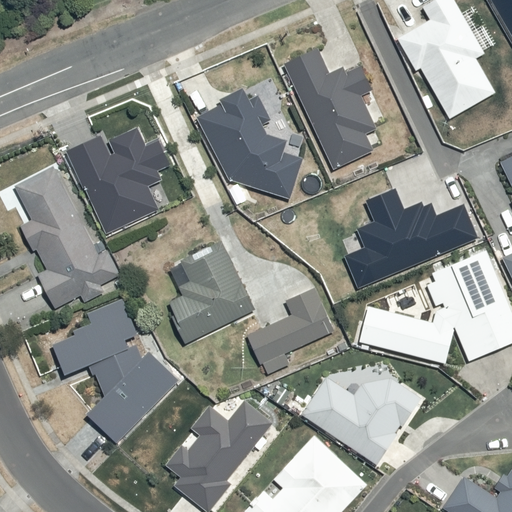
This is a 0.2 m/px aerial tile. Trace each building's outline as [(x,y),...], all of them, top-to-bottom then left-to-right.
[(428,18),(395,37),(414,69),(419,67),(449,118),(495,91),(475,57),(484,52),(454,0),(429,0),(420,5),(428,18)] [(511,0),(491,0),(511,35),(511,0)] [(308,56),(286,66),(333,168),(374,150),(366,133),(376,128),(360,94),(371,89),(360,63),(345,70),(342,64),(328,70),(317,46),(306,51),(308,56)] [(224,107),(198,120),(228,178),(289,197),(302,157),(282,151),(286,139),(265,132),(261,124),(269,119),(258,97),(250,101),(245,91),(222,103),(224,107)] [(102,139),(69,154),(105,232),(158,207),(150,189),(165,183),(160,173),(173,167),(160,138),(146,144),(139,128),(109,142),(115,155),(110,158),(102,139)] [(511,155),(500,161),(511,185),(511,197),(510,199),(511,202),(511,249),(500,255),(511,281),(511,155)] [(101,256),(58,168),(10,192),(40,253),(43,252),(51,269),(42,274),(59,309),(89,294),(90,298),(108,289),(105,283),(123,274),(112,251),(101,256)] [(363,246),(343,254),(356,285),(477,237),(463,202),(435,213),(431,201),(422,204),(420,200),(402,207),(394,186),(364,199),(373,220),(355,226),(363,246)] [(183,326),(190,342),(260,310),(228,241),(174,266),(188,295),(175,300),(187,324),(183,326)] [(366,305),(358,341),(444,362),(453,327),(467,360),(511,340),(511,313),(485,249),(431,272),(434,279),(424,283),(433,305),(441,302),(442,305),(434,309),(431,321),(366,305)] [(295,316),(253,336),(270,371),(294,360),(291,353),(340,330),(320,289),(290,304),(295,316)] [(94,414),(120,443),(182,381),(146,346),(128,301),(94,314),(98,323),(81,330),(82,334),(59,344),(72,374),(94,365),(107,399),(94,414)] [(326,374),(299,414),(376,464),(397,432),(395,431),(399,425),(401,426),(420,397),(389,377),(359,382),(352,392),(326,374)] [(179,476),(173,484),(207,511),(230,483),(226,480),(273,421),(243,398),(227,419),(208,404),(190,426),(199,434),(188,448),(181,443),(164,465),(179,476)] [(243,511),(338,511),(365,483),(313,435),(272,478),(281,486),(271,497),(263,489),(243,511)] [(463,474),(441,507),(448,511),(511,511),(511,464),(506,474),(502,472),(492,487),(497,491),(495,494),(463,474)]
